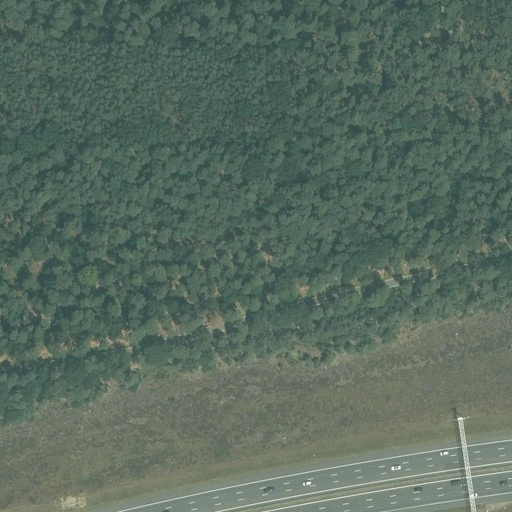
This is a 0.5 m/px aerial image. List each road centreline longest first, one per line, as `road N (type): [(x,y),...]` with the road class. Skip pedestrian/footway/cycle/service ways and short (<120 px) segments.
road 1 (unclassified): [(0,372),(102,357),(511,259)]
road 2 (motorway): [(511,451),(169,511)]
road 3 (motorway): [(324,511),(511,482)]
